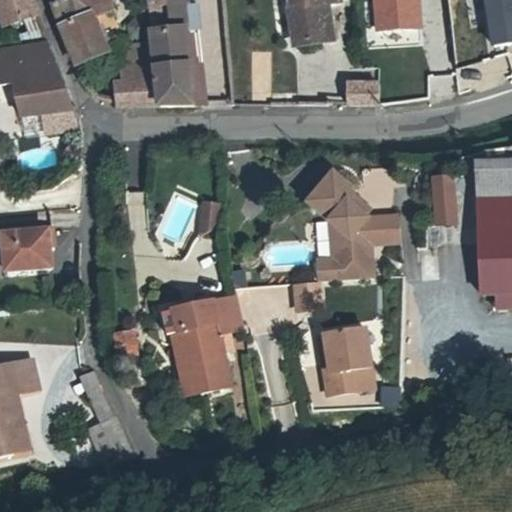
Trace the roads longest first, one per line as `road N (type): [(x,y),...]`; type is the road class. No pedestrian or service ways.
road 1 (residential): [(100,132),(403,125),(511,103)]
road 2 (residential): [(175,511),(92,334),(100,132)]
road 3 (residential): [(474,473),(205,511)]
road 4 (residential): [(100,132),(62,59),(46,0)]
